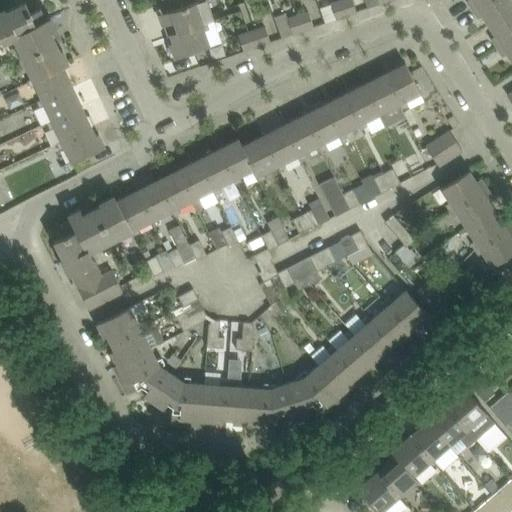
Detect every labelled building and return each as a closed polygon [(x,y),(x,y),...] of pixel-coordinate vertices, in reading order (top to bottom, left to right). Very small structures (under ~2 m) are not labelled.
[(168,37),(171,35),(208,23),(215,20),(208,0),(199,0),(196,1),(170,10),(159,14),(168,37)] [(166,0),(170,10),(196,1),(195,0),(166,0)] [(347,16),(341,0),(331,4),(337,19),(347,16)] [(352,0),(341,0),(347,16),(357,12),(352,0)] [(466,0),(472,9),(486,0),(466,0)] [(482,15),(489,25),(511,10),(511,0),(486,0),(472,9),(478,18),(482,15)] [(13,36),(22,56),(56,41),(52,32),(57,29),(51,17),(46,19),(41,8),(31,13),(26,2),(6,11),(5,9),(0,10),(0,42),(5,41),(4,40),(13,36)] [(491,38),(497,47),(511,37),(511,10),(489,25),(495,35),(491,38)] [(308,11),(299,15),(304,31),(314,28),(308,11)] [(304,31),(299,15),(288,19),(293,35),(304,31)] [(208,23),(171,35),(174,42),(170,44),(175,58),(210,46),(205,31),(210,29),(208,23)] [(255,30),(260,46),(271,42),(265,26),(255,30)] [(238,36),(244,52),(254,48),(249,32),(238,36)] [(511,37),(497,47),(503,56),(507,53),(511,60),(511,37)] [(22,56),(33,78),(33,80),(63,66),(69,63),(62,48),(60,49),(56,41),(22,56)] [(406,63),(385,74),(400,103),(402,108),(408,105),(406,101),(421,93),(406,63)] [(33,78),(27,81),(28,82),(31,88),(36,85),(42,99),(43,100),(73,86),(63,66),(33,80),(33,78)] [(385,74),(364,84),(380,114),(382,119),(388,116),(385,111),(400,103),(385,74)] [(364,84),(344,94),(359,124),(362,129),(367,126),(365,121),(380,114),(364,84)] [(42,99),(37,102),(38,103),(40,108),(46,106),(52,120),(52,121),(82,107),(73,86),(43,100),(42,99)] [(344,94),(324,105),(339,135),(342,139),(347,136),(345,132),(359,124),(344,94)] [(324,105),(304,115),(319,145),(321,150),(327,147),(324,142),(339,135),(324,105)] [(52,120),(47,122),(47,123),(50,129),(55,127),(62,141),(92,127),(82,107),(52,121),(52,120)] [(460,124),(454,113),(447,117),(454,128),(460,124)] [(304,115),(283,125),(299,155),(297,156),(300,161),(301,160),(306,158),(304,153),(318,146),(319,145),(304,115)] [(283,125),(263,136),(278,165),(281,171),(287,168),(284,163),(299,155),(283,125)] [(62,141),(56,143),(57,144),(59,150),(65,147),(72,162),(95,151),(105,147),(98,133),(95,134),(92,127),(62,141)] [(419,128),(413,131),(417,137),(422,135),(419,128)] [(450,131),(450,130),(426,145),(433,156),(456,140),(450,131)] [(263,136),(243,146),(260,181),(266,178),(263,173),(278,165),(263,136)] [(239,139),(219,149),(234,179),(236,184),(243,181),(240,176),(254,169),(243,146),(239,139)] [(463,151),(456,140),(433,156),(438,164),(439,166),(463,151)] [(219,149),(198,160),(213,189),(216,194),(223,191),(220,186),(234,179),(219,149)] [(198,160),(178,170),(192,200),(193,199),(195,205),(202,201),(199,196),(213,189),(198,160)] [(393,168),(384,173),(392,188),(401,183),(393,168)] [(178,170),(157,181),(172,210),(175,215),(182,212),(179,206),(192,200),(178,170)] [(445,205),(449,211),(486,187),(481,178),(476,181),(469,170),(441,188),(450,202),(445,205)] [(392,188),(384,173),(373,178),(381,193),(392,188)] [(351,208),(344,194),(343,194),(334,177),(319,184),(335,216),(351,208)] [(157,181),(136,191),(151,221),(152,220),(155,225),(161,222),(159,217),(172,210),(157,181)] [(458,214),(466,227),(495,209),(488,199),(492,196),(486,187),(449,211),(452,217),(458,214)] [(352,189),(344,194),(351,208),(360,204),(352,189)] [(118,201),(116,202),(130,231),(131,231),(134,236),(140,233),(138,228),(139,227),(151,221),(136,191),(118,201)] [(130,231),(113,196),(100,203),(102,206),(84,214),(81,209),(68,215),(71,220),(60,226),(65,235),(54,241),(64,260),(62,261),(69,275),(72,274),(89,309),(123,292),(112,270),(102,275),(90,252),(130,231)] [(322,204),(311,210),(319,224),(330,219),(322,204)] [(470,244),(474,250),(511,225),(505,216),(501,219),(495,209),(466,227),(475,241),(470,244)] [(311,210),(303,214),(310,229),(319,224),(311,210)] [(310,229),(303,214),(292,220),(300,235),(310,229)] [(385,222),(404,245),(406,247),(412,243),(415,240),(394,215),(385,222)] [(277,216),(267,222),(271,230),(279,245),(289,239),(277,216)] [(178,248),(168,253),(174,265),(176,267),(185,262),(196,257),(189,245),(179,225),(169,231),(178,248)] [(511,226),(511,225),(474,250),(477,256),(483,252),(491,266),(511,252),(511,226)] [(221,231),(228,244),(229,246),(239,241),(231,226),(221,231)] [(228,244),(221,231),(219,227),(209,232),(218,249),(228,244)] [(271,230),(262,235),(268,247),(269,247),(270,250),(279,245),(271,230)] [(361,230),(340,241),(347,255),(368,245),(361,230)] [(189,245),(196,257),(197,259),(207,254),(199,239),(189,245)] [(404,245),(396,252),(397,253),(409,268),(409,269),(424,258),(412,243),(406,247),(404,245)] [(329,246),(316,253),(323,267),(337,260),(329,246)] [(268,247),(254,255),(259,265),(271,259),(273,257),(269,250),(270,250),(269,247),(268,247)] [(166,250),(156,255),(164,270),(174,265),(168,253),(166,250)] [(323,267),(316,253),(310,256),(317,270),(323,267)] [(146,260),(151,270),(154,275),(164,270),(156,255),(146,260)] [(310,256),(288,267),(295,282),(317,270),(310,256)] [(264,282),(278,274),(278,272),(274,264),(259,271),(264,282)] [(278,272),(278,274),(285,287),(295,282),(288,267),(278,272)] [(416,291),(423,300),(436,289),(429,281),(416,291)] [(193,288),(182,294),(178,296),(183,306),(198,298),(193,288)] [(390,295),(384,301),(409,331),(416,325),(419,327),(430,317),(406,289),(394,300),(390,295)] [(436,289),(423,300),(430,308),(443,297),(436,289)] [(198,298),(183,306),(186,312),(189,317),(204,309),(198,298)] [(276,301),(267,308),(278,321),(287,313),(276,301)] [(368,315),(366,317),(391,346),(409,331),(384,301),(380,305),(383,309),(372,319),(368,315)] [(131,307),(97,323),(104,337),(108,335),(112,344),(148,327),(144,318),(148,317),(148,316),(141,302),(131,307)] [(207,316),(204,309),(189,317),(186,312),(176,317),(184,332),(203,322),(207,316)] [(351,330),(347,332),(373,362),(391,346),(366,317),(362,320),(366,324),(354,334),(351,330)] [(212,319),(209,324),(207,347),(223,348),(224,337),(219,336),(220,320),(212,319)] [(251,322),(243,321),(242,338),(237,338),(236,349),(252,350),(254,328),(251,322)] [(115,350),(112,352),(113,353),(120,368),(154,352),(145,334),(150,332),(148,327),(112,344),(115,350)] [(265,327),(258,330),(262,339),(269,336),(265,327)] [(333,345),(330,347),(355,378),(373,362),(347,332),(345,335),(349,339),(337,349),(333,345)] [(331,354),(315,368),(342,400),(343,400),(339,395),(354,383),(352,380),(355,378),(330,347),(328,350),(331,354)] [(197,420),(198,420),(201,383),(185,382),(160,365),(154,352),(120,368),(120,369),(116,371),(126,394),(143,386),(156,395),(153,401),(154,402),(158,397),(172,406),(171,423),(196,425),(197,420)] [(474,389),(484,380),(473,368),(466,359),(456,368),(463,377),(474,389)] [(253,387),(251,424),(252,424),(252,430),(277,432),(278,414),(294,409),(296,415),(298,414),(296,408),(313,403),(324,416),(342,400),(315,368),(303,378),(271,389),(253,387)] [(216,418),(225,418),(228,379),(221,379),(220,385),(201,383),(198,420),(216,421),(216,418)] [(233,422),(251,424),(253,387),(235,386),(235,380),(228,379),(225,418),(233,419),(233,422)] [(484,380),(474,389),(485,402),(495,394),(484,380)] [(465,388),(447,404),(476,438),(495,422),(465,388)] [(506,425),(511,419),(511,395),(508,391),(490,406),(506,425)] [(447,404),(429,420),(450,445),(460,437),(467,446),(476,438),(447,404)] [(429,420),(410,435),(432,461),(450,445),(429,420)] [(410,435),(392,451),(418,481),(418,480),(414,476),(432,461),(410,435)] [(395,456),(378,471),(399,496),(418,481),(392,451),(395,456)] [(399,496),(378,471),(359,487),(380,511),(379,511),(400,511),(408,506),(399,496)] [(492,479),(484,485),(490,492),(497,485),(492,479)] [(511,479),(500,489),(511,502),(511,479)] [(511,502),(500,489),(493,495),(507,511),(508,511),(511,509),(511,502)] [(507,511),(493,495),(475,511),(507,511)]
